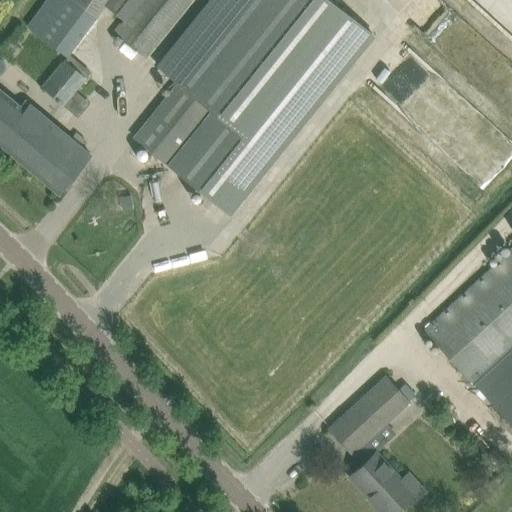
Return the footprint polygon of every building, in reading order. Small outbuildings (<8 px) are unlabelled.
[(98,17),(75,0),(46,0),(26,27),(68,58),(98,17)] [(75,0),(98,17),(106,5),(110,0),(75,0)] [(110,0),(106,5),(123,19),(137,0),(110,0)] [(137,0),(123,19),(113,31),(147,58),(193,0),(137,0)] [(231,211),(373,32),(333,0),(214,0),(160,69),(178,84),(136,140),(231,211)] [(75,92),(86,79),(64,59),(41,86),(64,106),(75,92)] [(19,106),(0,89),(0,144),(59,194),(91,155),(24,100),(19,106)] [(75,92),(64,106),(77,117),(88,103),(75,92)] [(511,249),(425,330),(511,425),(511,249)] [(344,415),(329,429),(352,453),(354,451),(365,462),(351,475),(374,501),(370,505),(376,511),(395,511),(409,499),(413,503),(427,491),(409,472),(400,481),(400,480),(364,442),(408,401),(386,377),(344,415)]
